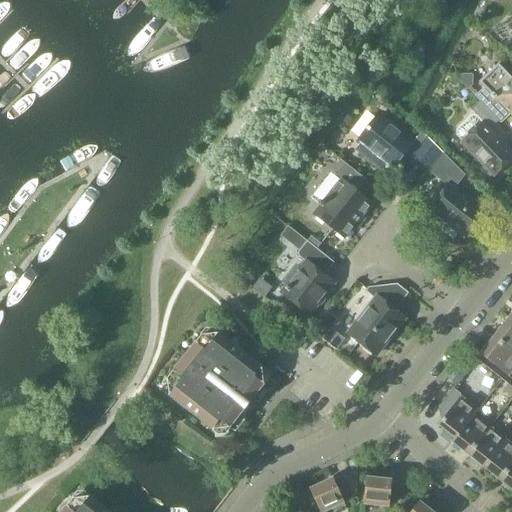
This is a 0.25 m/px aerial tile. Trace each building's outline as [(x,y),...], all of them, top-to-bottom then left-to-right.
[(511,80),(498,65),(496,67),(497,69),(485,81),(485,84),(483,86),(484,88),(475,96),(501,123),(511,114),(511,115),(511,80)] [(501,123),(475,96),(475,97),(480,101),(471,110),(482,122),(461,143),(494,177),(511,159),(511,152),(491,130),(499,122),(501,123)] [(428,172),(443,153),(422,132),(412,144),(377,116),(358,141),(365,147),(360,153),(381,169),(386,163),(393,169),(407,151),(411,155),(410,155),(429,170),(428,171),(428,172)] [(428,172),(429,172),(447,187),(429,210),(465,238),(486,212),(455,188),(465,176),(443,153),(428,172)] [(363,197),(372,185),(341,160),(331,173),(340,181),(323,203),(321,201),(318,204),(320,206),(313,214),(345,239),(372,204),(363,197)] [(325,276),(334,263),(307,241),(298,253),(299,257),(306,263),(301,269),(298,267),(293,268),(284,279),(285,284),(287,286),(282,294),(309,315),(334,283),(325,276)] [(409,293),(403,289),(397,284),(369,288),(366,292),(376,300),(348,334),(363,346),(363,349),(370,354),(373,354),(375,356),(377,353),(380,353),(385,346),(385,343),(405,318),(395,310),(409,293)] [(511,353),(511,326),(506,322),(493,338),(511,353)] [(262,368),(238,349),(219,334),(218,335),(203,336),(202,336),(168,379),(168,380),(170,395),(170,396),(213,430),(214,429),(229,427),(235,432),(246,419),(245,409),(239,404),(243,399),(249,404),(259,403),(270,389),(263,384),(261,369),(262,368)] [(508,377),(511,371),(511,353),(493,338),(480,355),(508,377)] [(457,365),(447,377),(457,385),(467,373),(457,365)] [(511,397),(511,387),(508,384),(503,391),(511,397)] [(455,437),(473,414),(476,410),(461,398),(461,394),(454,389),(438,408),(447,415),(439,425),(455,437)] [(468,454),(489,427),(473,414),(455,437),(451,441),(468,454)] [(484,467),(506,440),(489,427),(468,454),(484,467)] [(500,480),(511,465),(511,444),(506,440),(484,467),(500,480)] [(511,489),(511,465),(500,480),(511,489)] [(392,481),(367,479),(364,504),(389,506),(392,481)] [(310,490),(320,511),(342,511),(347,510),(333,480),(310,490)] [(108,511),(90,497),(89,498),(74,500),(73,499),(62,511),(108,511)] [(412,511),(430,511),(419,503),(412,511)]
